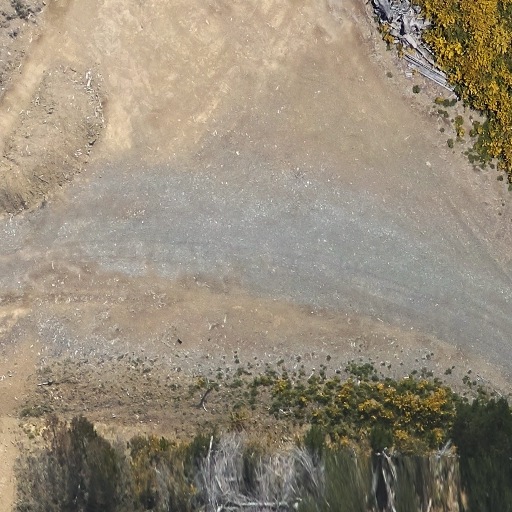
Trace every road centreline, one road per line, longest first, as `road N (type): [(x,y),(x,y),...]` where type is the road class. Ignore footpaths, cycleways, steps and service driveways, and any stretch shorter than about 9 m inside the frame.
road 1 (track): [(0,267),(81,245),(275,259),(415,292),(511,349)]
road 2 (track): [(511,316),(357,99),(326,0)]
